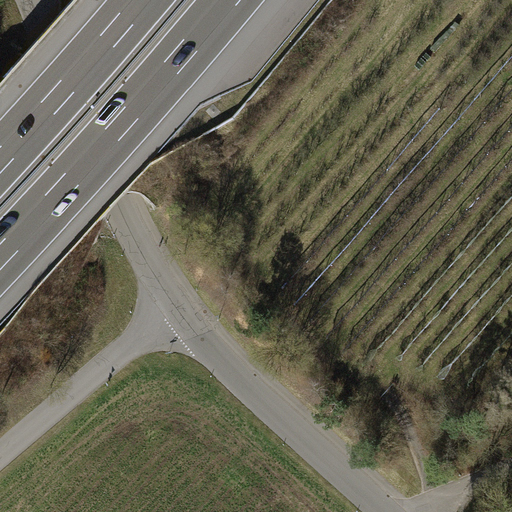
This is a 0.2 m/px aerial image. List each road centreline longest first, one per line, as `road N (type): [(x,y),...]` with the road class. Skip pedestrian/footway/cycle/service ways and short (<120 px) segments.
road 1 (track): [(435,505),(391,396),(346,371),(294,326),(221,217),(227,199),(402,0)]
road 2 (motorway): [(0,259),(230,0)]
road 3 (residential): [(181,304),(121,198),(38,0)]
road 4 (residential): [(181,304),(259,394),(385,511)]
road 5 (residential): [(0,455),(181,304)]
road 6 (motorway): [(141,0),(0,159)]
